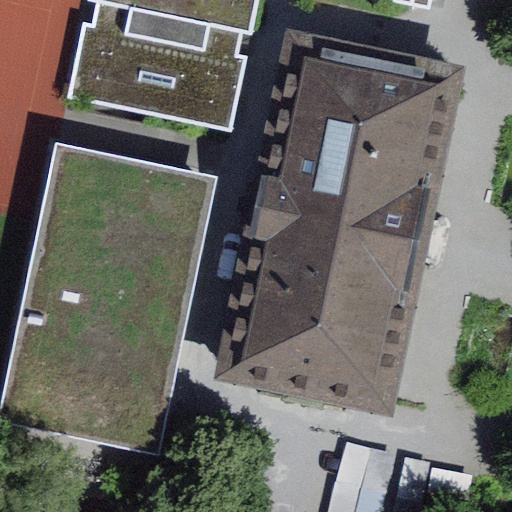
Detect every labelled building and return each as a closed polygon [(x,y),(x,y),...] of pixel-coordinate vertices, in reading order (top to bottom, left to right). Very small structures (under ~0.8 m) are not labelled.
[(257,0),(87,0),(86,9),(67,97),(230,130),(249,43),(257,0)] [(387,0),(429,8),(430,0),(387,0)] [(450,75),(295,44),(256,234),(228,368),(302,384),(382,400),(416,236),(450,75)] [(196,175),(58,146),(1,417),(139,446),(196,175)] [(420,511),(431,463),(347,442),(327,511),(420,511)]
